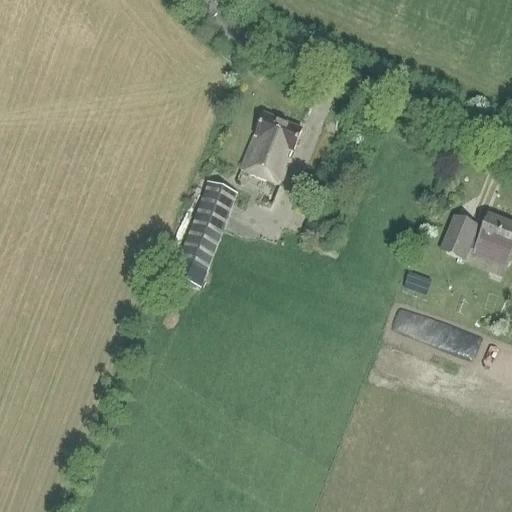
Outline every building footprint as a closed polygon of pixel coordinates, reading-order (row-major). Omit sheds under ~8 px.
[(279,186),(301,132),(263,117),(242,171),(279,186)] [(237,197),(207,185),(171,281),(201,292),(237,197)] [(511,249),(511,229),(487,219),(482,232),(453,220),(439,253),(461,262),(465,252),(504,268),(511,249)] [(307,224),(302,235),(312,240),(317,229),(307,224)] [(403,290),(414,294),(419,279),(408,275),(403,290)]
